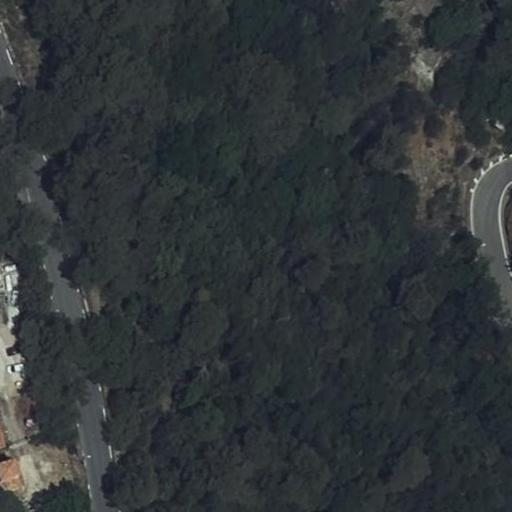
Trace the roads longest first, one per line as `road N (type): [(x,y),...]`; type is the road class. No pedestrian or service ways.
road 1 (tertiary): [(23,132),(93,359),(118,511)]
road 2 (residential): [(510,165),(490,181),(486,215),(511,300)]
